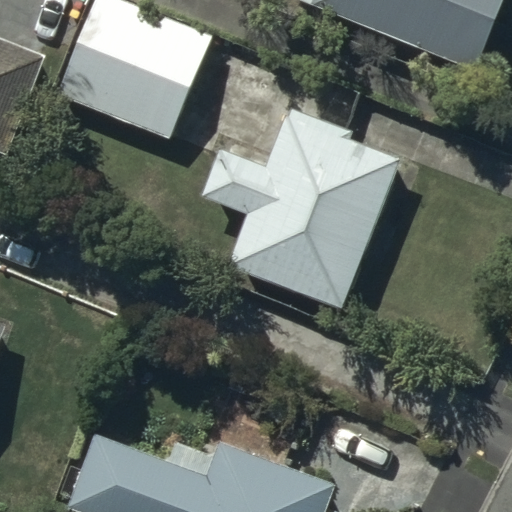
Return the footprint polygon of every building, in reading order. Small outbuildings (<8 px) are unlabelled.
[(211,34),(128,0),(97,0),(60,90),(168,136),(211,34)] [(504,0),(306,0),(477,68),(504,0)] [(0,147),(2,148),(38,53),(0,38),(0,147)] [(406,156),(295,112),(273,168),(223,148),(204,194),(253,213),(233,264),(345,308),(406,156)] [(0,347),(9,324),(0,321),(0,347)] [(210,476),(98,434),(71,507),(84,511),(325,511),(335,485),(222,443),(210,476)]
